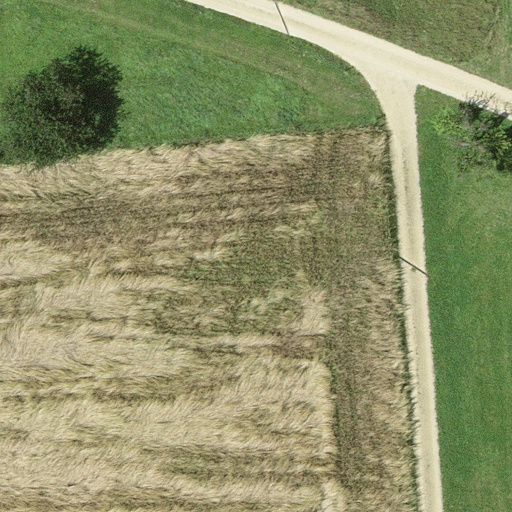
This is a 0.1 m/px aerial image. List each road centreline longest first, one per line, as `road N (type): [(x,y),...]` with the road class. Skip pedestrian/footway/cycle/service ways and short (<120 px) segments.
road 1 (track): [(375,50),(405,140),(432,511)]
road 2 (track): [(511,105),(229,0)]
